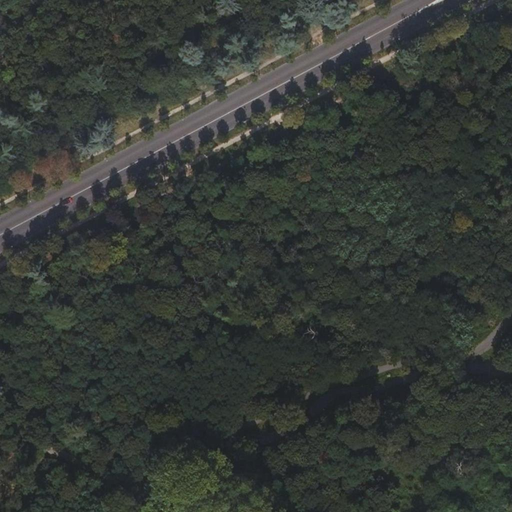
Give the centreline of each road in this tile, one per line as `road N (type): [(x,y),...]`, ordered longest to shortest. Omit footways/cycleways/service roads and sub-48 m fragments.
road 1 (track): [(146,490),(212,437),(333,379),(411,356),(467,352),(511,313)]
road 2 (primary): [(152,153),(203,135),(455,0)]
road 3 (primary): [(420,0),(194,122),(152,153)]
road 4 (primary): [(152,153),(0,234)]
road 5 (track): [(146,490),(49,449),(0,416)]
